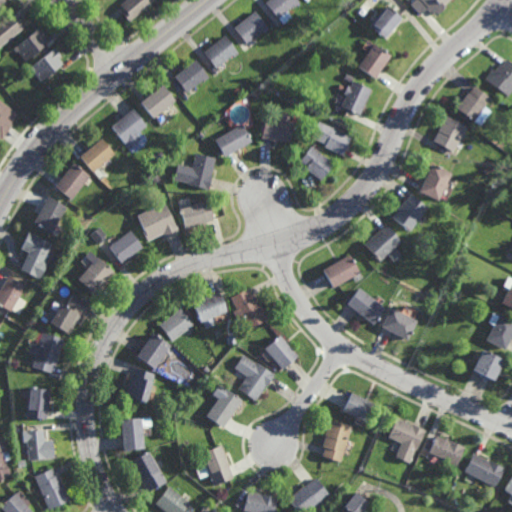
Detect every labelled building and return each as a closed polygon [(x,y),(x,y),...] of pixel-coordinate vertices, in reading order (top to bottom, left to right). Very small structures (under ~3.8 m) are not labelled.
[(155,0),(156,1),(129,23),(122,13),(125,11),(120,5),(126,0),(155,0)] [(297,6),(295,4),(278,18),(266,3),(269,0),(298,0),(301,3),(297,6)] [(419,0),(428,9),(422,15),(412,3),(415,0),(419,0)] [(440,14),(439,12),(436,14),(434,11),(432,13),(428,9),(430,7),(423,0),(450,0),(444,6),(446,9),(440,14)] [(366,19),(358,13),(366,2),(374,9),(366,19)] [(387,7),(388,6),(404,19),(387,39),(372,26),(383,13),(376,8),(381,2),(387,7)] [(265,32),(264,31),(255,38),(248,43),(236,28),(256,12),(269,29),(265,32)] [(16,22),(18,20),(24,28),(0,48),(0,23),(10,15),(16,22)] [(35,58),(32,54),(25,60),(15,48),(40,28),(47,36),(44,39),(48,44),(41,50),(42,52),(35,58)] [(234,55),(232,52),(217,65),(206,52),(226,36),(238,51),(234,55)] [(384,51),(385,50),(390,53),(389,54),(390,55),(376,75),(359,63),(373,43),(384,51)] [(42,79),(34,69),(32,71),(29,67),(53,46),(59,53),(58,54),(64,61),(42,79)] [(204,79),(202,77),(186,90),(174,74),(195,57),(209,75),(204,79)] [(511,62),(511,89),(508,95),(485,78),(493,68),(495,70),(500,63),(502,64),(506,58),(511,62)] [(352,80),(344,77),(347,70),(355,73),(352,80)] [(374,86),(372,86),(360,113),(354,110),(354,111),(352,110),(352,109),(342,104),(348,92),(345,91),(349,82),(351,83),(354,77),(374,86)] [(154,115),(142,100),(164,83),(176,98),(154,115)] [(491,95),(475,119),(457,107),(468,90),(470,91),(475,84),(491,95)] [(256,97),(251,92),(255,89),(260,94),(256,97)] [(4,137),(2,135),(0,137),(0,97),(19,112),(12,121),(14,123),(4,137)] [(134,143),(130,138),(126,141),(113,124),(135,106),(149,123),(138,132),(142,137),(134,143)] [(290,118),(295,119),(291,140),(276,137),(276,138),(262,135),(267,114),(281,117),(282,112),(284,110),(290,111),(291,113),(290,118)] [(463,139),(460,137),(452,152),(433,141),(440,130),(439,129),(447,114),(467,125),(463,132),(466,133),(463,139)] [(344,153),(326,144),(327,142),(312,135),(320,119),(353,134),(344,153)] [(225,154),(215,136),(242,121),(252,139),(225,154)] [(94,169),(81,154),(103,136),(116,151),(94,169)] [(321,178),(306,167),(308,165),(301,159),(313,144),(334,161),(321,178)] [(160,159),(156,154),(163,149),(167,154),(160,159)] [(209,187),(188,183),(189,180),(174,177),(177,162),(192,165),(195,151),(216,156),(209,187)] [(74,197),(57,184),(75,160),(92,173),(74,197)] [(439,199),(438,199),(420,190),(433,162),(452,172),(439,199)] [(155,181),(152,174),(159,171),(162,177),(155,181)] [(428,206),(409,230),(392,216),(406,199),(406,200),(411,193),(428,206)] [(54,231),(36,220),(51,194),(69,204),(54,231)] [(173,205),(170,196),(176,194),(179,203),(173,205)] [(187,228),(181,206),(210,199),(215,219),(207,221),(207,222),(187,228)] [(168,237),(165,232),(149,240),(144,230),(146,229),(139,214),(166,201),(180,231),(168,237)] [(465,231),(456,226),(458,221),(468,226),(465,231)] [(380,260),(365,243),(380,229),(381,230),(388,224),(402,239),(380,260)] [(101,244),(92,233),(101,225),(108,233),(106,234),(109,237),(101,244)] [(123,262),(111,245),(132,229),(144,246),(123,262)] [(41,278),(22,269),(31,251),(23,247),(31,231),(55,243),(46,259),(50,261),(41,278)] [(332,286),(323,269),(350,254),(359,272),(332,286)] [(96,292),(80,277),(99,255),(116,270),(96,292)] [(12,310),(0,302),(0,291),(10,275),(27,285),(12,310)] [(511,276),(511,307),(503,303),(511,288),(504,284),(509,275),(511,276)] [(252,294),(254,293),(259,303),(260,303),(268,318),(243,331),(239,323),(235,324),(233,320),(236,318),(233,311),(237,308),(231,297),(249,287),(252,294)] [(373,323),(347,303),(359,287),(385,307),(373,323)] [(227,310),(212,316),(215,324),(206,327),(203,320),(200,321),(193,301),(212,294),(213,295),(220,292),(227,310)] [(70,333),(51,322),(62,303),(67,305),(74,293),(88,301),(70,333)] [(409,339),(381,325),(390,306),(418,320),(409,339)] [(173,341),(160,325),(181,307),(194,323),(173,341)] [(501,315),(501,313),(511,318),(511,338),(507,348),(488,339),(495,324),(489,321),(494,311),(501,315)] [(62,355),(60,354),(57,365),(53,364),(51,372),(33,367),(37,353),(30,351),(32,345),(33,344),(35,344),(38,342),(41,343),(43,332),(66,339),(62,355)] [(156,367),(138,355),(154,332),(171,344),(156,367)] [(297,355),(282,368),(264,348),(279,335),(297,355)] [(497,379),(476,368),(486,349),(507,359),(497,379)] [(255,399),(238,388),(246,376),(234,368),(243,355),(255,363),(256,361),(274,373),(255,399)] [(153,381),(154,381),(148,402),(126,395),(132,374),(133,375),(136,367),(155,373),(153,381)] [(222,427),(205,416),(225,387),(241,399),(222,427)] [(50,411),(48,411),(47,419),(27,417),(29,388),(51,389),(50,411)] [(368,423),(343,411),(352,392),(377,403),(368,423)] [(125,450),(123,419),(152,417),(152,426),(143,426),(145,448),(125,450)] [(414,424),(414,423),(428,429),(419,450),(418,449),(412,464),(397,457),(399,452),(393,449),(397,440),(389,437),(398,417),(414,424)] [(340,461),(322,455),(325,447),(322,446),(325,435),(324,435),(329,419),(352,426),(340,461)] [(46,441),(54,440),(55,458),(30,459),(29,442),(24,442),(23,431),(45,430),(46,441)] [(452,441),(452,440),(468,447),(460,465),(432,452),(440,435),(452,441)] [(233,477),(212,484),(209,474),(199,478),(195,468),(205,464),(201,452),(221,444),(233,477)] [(0,445),(3,453),(9,450),(12,458),(6,460),(13,476),(0,481),(0,445)] [(165,482),(148,491),(142,480),(141,481),(131,462),(150,452),(165,482)] [(492,461),(493,460),(507,467),(498,487),(467,471),(476,453),(492,461)] [(58,476),(60,475),(64,485),(65,485),(72,500),(50,509),(36,476),(54,468),(58,476)] [(330,494),(307,511),(297,511),(287,499),(304,485),(305,486),(317,477),(330,494)] [(182,511),(164,511),(155,503),(169,485),(190,502),(182,511)] [(243,498),(239,496),(242,489),(247,491),(243,498)] [(273,511),(251,511),(243,510),(248,490),(277,497),(273,511)] [(364,511),(349,511),(345,508),(357,493),(371,504),(364,511)] [(33,511),(5,511),(2,508),(17,494),(33,511)]
